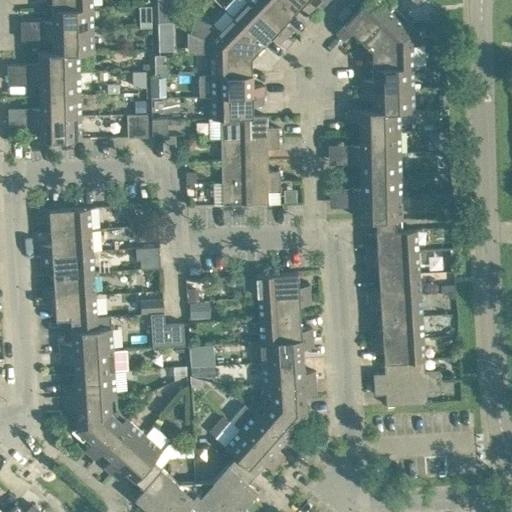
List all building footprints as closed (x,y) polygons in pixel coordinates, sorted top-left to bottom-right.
[(170,24),(169,0),(157,0),(158,19),(170,24)] [(285,36),(248,0),(233,16),(262,44),(270,35),(278,43),(285,36)] [(292,13),(278,0),(247,0),(248,0),(285,36),(292,29),(283,22),(292,13)] [(315,5),(309,0),(278,0),(292,13),(300,4),(308,12),(315,5)] [(360,39),(388,10),(378,0),(366,0),(336,31),(343,38),(351,30),(360,39)] [(392,5),(388,10),(360,39),(372,50),(418,30),(392,5)] [(92,28),(92,6),(51,8),(52,20),(41,20),(41,29),(92,28)] [(262,44),(233,16),(218,31),(209,22),(195,18),(189,32),(251,56),(262,44)] [(171,48),(170,24),(158,19),(159,49),(171,48)] [(93,51),(92,28),(41,29),(41,39),(52,39),(52,50),(52,51),(78,50),(78,51),(93,51)] [(418,44),(418,30),(372,50),(372,66),(413,65),(412,44),(418,44)] [(251,56),(189,32),(187,31),(187,53),(210,52),(211,73),(251,72),(251,56)] [(79,72),(78,51),(78,50),(52,51),(52,50),(38,51),(38,63),(27,63),(27,73),(79,72)] [(413,87),(413,65),(372,66),(372,78),(361,78),(361,88),(413,87)] [(79,93),(79,72),(27,73),(28,83),(39,82),(39,94),(79,93)] [(211,73),(200,73),(201,95),(211,95),(263,94),(263,84),(252,85),(251,72),(211,73)] [(413,109),(413,87),(361,88),(361,97),(372,97),(373,108),(373,109),(399,109),(413,109)] [(80,115),(79,93),(39,94),(39,106),(28,107),(28,116),(80,115)] [(263,103),(263,94),(211,95),(212,117),(220,117),(220,116),(253,116),(253,115),(252,104),(263,103)] [(400,130),(399,109),(373,109),(373,108),(348,109),(348,119),(359,119),(359,131),(400,130)] [(147,136),(146,113),(127,114),(127,136),(147,136)] [(80,137),(80,115),(28,116),(28,125),(39,125),(40,138),(80,137)] [(267,115),(253,115),(253,116),(220,116),(220,117),(221,138),(279,137),(279,126),(267,126),(267,115)] [(400,152),(400,130),(359,131),(359,143),(348,143),(348,153),(400,152)] [(448,148),(448,131),(434,131),(434,148),(448,148)] [(279,148),(279,137),(221,138),(221,160),(268,158),(268,148),(279,148)] [(401,173),(400,152),(348,153),(349,162),(360,162),(360,174),(401,173)] [(268,170),(268,158),(221,160),(222,181),(280,180),(279,170),(268,170)] [(195,171),(186,171),(186,182),(195,182),(195,171)] [(401,195),(401,173),(360,174),(360,186),(349,187),(349,196),(401,195)] [(280,190),(280,180),(222,181),(222,182),(213,182),(214,203),(269,202),(268,191),(280,190)] [(401,195),(349,196),(349,206),(360,205),(360,219),(375,218),(376,230),(402,229),(401,218),(401,195)] [(91,228),(89,206),(38,210),(38,220),(49,219),(50,231),(91,228)] [(149,226),(138,227),(139,239),(149,238),(149,226)] [(92,250),(91,228),(50,231),(51,243),(40,244),(40,253),(92,250)] [(377,243),(366,244),(366,253),(418,250),(417,228),(402,229),(376,230),(377,243)] [(158,246),(135,247),(136,259),(140,259),(140,268),(159,267),(158,246)] [(93,271),(92,250),(40,253),(41,263),(52,262),(53,274),(93,271)] [(419,272),(418,250),(366,253),(367,263),(378,262),(378,274),(419,272)] [(95,293),(93,271),(53,274),(53,286),(42,287),(43,296),(95,293)] [(298,284),(297,271),(256,274),(258,296),(309,293),(309,283),(298,284)] [(420,293),(419,272),(378,274),(379,286),(368,287),(369,296),(420,293)] [(96,315),(95,293),(43,296),(44,306),(55,305),(55,317),(70,317),(96,315)] [(310,302),(309,293),(258,296),(259,318),(300,315),(299,303),(310,302)] [(422,315),(420,293),(369,296),(369,306),(380,305),(381,317),(422,315)] [(163,311),(162,298),(140,299),(141,312),(163,311)] [(206,316),(205,302),(190,302),(191,317),(206,316)] [(150,312),(152,346),(184,344),(182,322),(164,323),(163,311),(150,312)] [(111,314),(96,315),(70,317),(71,341),(61,342),(61,351),(113,348),(111,314)] [(301,327),(300,315),(259,318),(260,339),(312,336),(311,326),(301,327)] [(423,337),(422,315),(381,317),(382,329),(371,330),(371,340),(423,337)] [(313,346),(312,336),(260,339),(262,360),(302,358),(302,346),(313,346)] [(424,358),(423,337),(371,340),(372,349),(383,349),(384,361),(424,358)] [(125,347),(113,348),(61,351),(62,361),(73,360),(73,372),(114,370),(127,369),(125,347)] [(303,370),(302,358),(262,360),(263,382),(315,379),(314,370),(303,370)] [(425,369),(424,358),(384,361),(384,372),(374,372),(374,383),(440,379),(439,368),(425,369)] [(115,391),(114,370),(73,372),(74,384),(63,385),(64,395),(115,391)] [(315,389),(315,379),(263,382),(264,398),(253,411),(284,438),(283,438),(292,445),(298,438),(290,430),(306,413),(304,390),(315,389)] [(440,389),(440,379),(374,383),(375,393),(386,393),(386,404),(427,402),(426,390),(440,389)] [(116,407),(115,391),(64,395),(64,404),(75,403),(77,427),(94,442),(87,451),(95,458),(102,450),(101,449),(129,418),(116,407)] [(284,438),(253,411),(239,427),(278,461),(284,454),(276,446),(283,438),(284,438)] [(110,472),(145,433),(129,418),(101,449),(102,450),(111,457),(103,465),(110,472)] [(145,433),(110,472),(117,478),(125,470),(135,478),(140,483),(143,486),(160,466),(152,459),(162,448),(165,444),(170,439),(153,424),(145,433)] [(239,427),(224,443),(235,453),(228,462),(247,479),(250,476),(255,471),(264,461),(272,468),(278,461),(239,427)] [(247,479),(228,462),(213,479),(212,479),(195,480),(195,493),(217,511),(237,511),(243,505),(258,489),(247,480),(247,479)] [(151,511),(178,511),(195,493),(195,480),(178,482),(177,481),(160,466),(143,486),(134,497),(150,511),(151,511)] [(217,511),(195,493),(178,511),(217,511)] [(36,511),(39,509),(32,503),(25,511),(15,503),(7,511),(36,511)]
